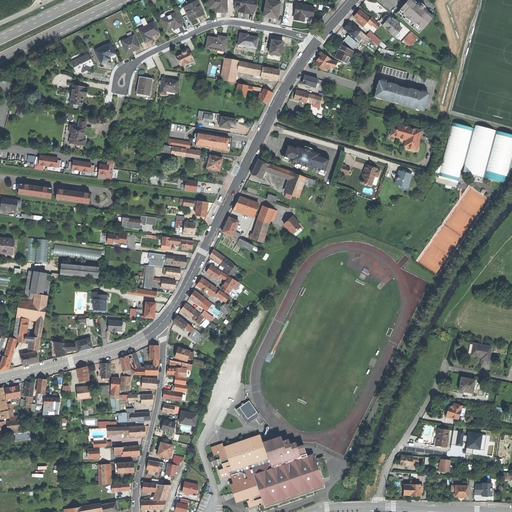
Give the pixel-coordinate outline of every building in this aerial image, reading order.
[(222,12),(227,12),(226,0),(210,0),(211,8),(216,8),(216,12),(222,12)] [(241,13),(245,13),(246,0),(236,0),(237,1),(235,0),(235,4),(236,4),(235,8),(240,9),(239,12),(241,13)] [(256,0),(246,0),(245,13),(247,14),(250,14),(250,11),(255,12),(256,7),(257,8),(258,4),(256,4),(256,0)] [(270,18),(278,19),(281,3),(267,0),(264,17),(270,18)] [(408,0),(404,5),(400,10),(405,13),(403,15),(414,24),(415,23),(423,29),(433,17),(426,11),(427,10),(418,3),(418,4),(413,0),(408,0)] [(185,8),(191,20),(198,17),(204,14),(198,2),(185,8)] [(299,20),(304,21),(304,17),(312,18),(314,8),(297,5),(295,20),(299,20)] [(369,22),(371,19),(370,19),(360,10),(357,14),(354,17),(358,21),(365,26),(369,22)] [(419,33),(423,29),(415,23),(414,24),(403,15),(405,13),(400,10),(397,14),(419,33)] [(162,20),(166,28),(172,25),(175,30),(179,28),(183,26),(177,13),(162,20)] [(383,26),(395,36),(402,28),(390,18),(387,22),(383,26)] [(381,25),(375,19),(371,24),(374,26),(377,29),(381,25)] [(354,37),(357,33),(359,31),(350,22),(347,25),(344,29),(354,37)] [(139,30),(146,43),(151,40),(153,38),(156,37),(155,35),(159,33),(154,23),(139,30)] [(381,40),(373,34),(370,31),(366,36),(369,38),(377,45),(381,40)] [(402,40),(409,46),(418,37),(412,31),(402,40)] [(367,41),(369,38),(366,36),(362,32),(359,35),(367,41)] [(246,47),(257,49),(258,38),(250,37),(245,36),(246,35),(240,34),(238,46),(246,47)] [(122,42),(128,54),(134,51),(140,48),(134,36),(122,42)] [(207,48),(225,52),(228,38),(221,37),(221,38),(220,39),(218,39),(214,38),(209,37),(207,48)] [(349,47),(351,44),(348,42),(349,42),(343,37),(341,41),(345,45),(349,47)] [(270,54),(281,56),(283,43),(278,42),(272,41),(270,54)] [(96,52),(102,64),(109,60),(116,57),(110,44),(96,52)] [(329,51),(335,58),(340,49),(339,49),(332,45),(330,48),(329,51)] [(335,58),(348,64),(354,51),(341,45),(339,49),(340,49),(335,58)] [(190,62),(195,60),(189,49),(183,52),(182,54),(180,56),(177,57),(181,66),(182,66),(183,67),(191,64),(190,62)] [(315,64),(324,70),(325,69),(329,63),(331,60),(322,54),(319,59),(315,64)] [(72,63),(77,73),(82,71),(83,73),(86,71),(85,69),(89,67),(93,65),(88,55),(72,63)] [(222,80),(234,82),(236,69),(237,60),(226,58),(222,80)] [(197,64),(195,60),(190,62),(191,64),(183,67),(184,70),(197,64)] [(240,61),(237,60),(236,69),(262,73),(263,68),(263,66),(240,62),(240,61)] [(382,73),(405,79),(407,73),(384,66),(382,73)] [(279,71),(263,68),(262,73),(261,78),(278,81),(278,76),(279,71)] [(303,84),(315,88),(318,79),(305,76),(304,80),(303,84)] [(153,80),(140,78),(139,87),(137,95),(141,95),(150,97),(153,80)] [(163,79),(161,94),(166,95),(167,92),(178,93),(180,82),(171,80),(163,79)] [(398,86),(378,80),(374,94),(383,97),(382,99),(387,101),(394,102),(394,100),(404,103),(404,105),(410,107),(416,109),(416,106),(424,108),(428,94),(409,89),(408,91),(397,89),(398,86)] [(247,85),(238,84),(236,99),(244,100),(246,89),(247,85)] [(71,104),(83,106),(84,97),(87,98),(87,94),(88,88),(85,88),(85,87),(73,86),(71,104)] [(259,100),(267,105),(270,99),(273,93),(264,89),(259,100)] [(296,95),(295,100),(307,103),(307,102),(309,94),(297,90),(296,95)] [(323,97),(314,95),(312,103),(321,105),(323,97)] [(231,119),(218,117),(217,122),(221,122),(220,128),(230,129),(231,126),(231,124),(230,124),(231,119)] [(70,144),(85,146),(86,140),(84,139),(86,130),(87,121),(80,120),(79,127),(70,126),(69,133),(71,133),(70,144)] [(422,131),(397,124),(396,129),(393,128),(391,135),(399,138),(408,140),(406,146),(417,149),(422,131)] [(485,176),(495,129),(474,124),(464,171),(485,176)] [(198,147),(227,151),(228,144),(229,134),(201,129),(198,147)] [(507,182),(511,155),(511,133),(496,130),(486,178),(507,182)] [(286,152),(283,160),(291,163),(292,162),(317,171),(317,173),(324,175),(330,158),(289,143),(286,152)] [(61,157),(38,155),(28,155),(27,161),(35,162),(34,169),(44,170),(44,166),(60,167),(61,157)] [(217,170),(219,171),(220,168),(221,166),(221,165),(223,165),(223,163),(223,161),(222,161),(223,159),(211,156),(210,158),(209,163),(208,168),(209,168),(217,170)] [(168,158),(158,157),(156,166),(166,168),(168,158)] [(72,159),(70,169),(93,172),(94,162),(72,159)] [(255,167),(251,174),(262,179),(268,166),(269,167),(270,165),(269,165),(259,159),(255,167)] [(113,180),(114,163),(107,162),(107,164),(98,163),(97,178),(113,180)] [(438,178),(451,183),(457,184),(458,181),(460,174),(452,172),(452,169),(452,166),(448,165),(441,163),(438,178)] [(269,164),(269,165),(270,165),(269,167),(267,171),(275,173),(277,167),(269,164)] [(372,167),(368,165),(363,180),(362,180),(361,182),(362,183),(364,184),(365,183),(372,186),(372,184),(376,174),(379,175),(381,170),(377,169),(378,168),(372,167)] [(294,173),(277,167),(275,173),(292,178),(294,173)] [(411,175),(399,171),(397,177),(395,184),(399,185),(400,187),(402,188),(404,187),(407,188),(409,182),(411,175)] [(305,177),(294,173),(292,178),(288,190),(299,194),(303,183),(305,177)] [(316,180),(305,177),(303,183),(314,187),(316,180)] [(195,192),(198,181),(185,178),(183,189),(195,192)] [(410,183),(409,182),(407,188),(404,187),(402,188),(401,190),(407,192),(410,183)] [(20,184),(18,195),(33,197),(33,194),(37,195),(37,198),(51,200),(53,189),(36,187),(20,184)] [(58,190),(56,200),(71,202),(75,202),(75,203),(89,205),(91,194),(76,192),(76,195),(74,195),(72,194),(72,192),(58,190)] [(234,207),(255,214),(258,204),(245,200),(245,198),(240,196),(234,207)] [(2,204),(1,209),(16,211),(17,206),(18,201),(3,199),(2,204)] [(197,215),(206,216),(207,210),(208,203),(198,202),(197,215)] [(264,206),(256,231),(266,234),(274,210),(264,206)] [(147,221),(147,217),(141,216),(141,220),(129,219),(129,222),(128,222),(127,227),(134,228),(134,229),(140,230),(140,224),(146,225),(147,221)] [(232,236),(234,233),(239,221),(229,217),(226,224),(222,232),(232,236)] [(288,221),(284,224),(292,233),(300,227),(300,226),(297,223),(298,223),(294,219),(294,220),(292,217),(288,221)] [(184,233),(195,235),(195,229),(196,224),(185,223),(184,233)] [(301,228),(300,227),(292,233),(295,236),(300,232),(299,231),(301,228)] [(106,242),(126,243),(127,231),(119,231),(119,233),(106,232),(106,242)] [(266,234),(256,231),(254,235),(253,239),(263,242),(266,234)] [(14,240),(0,238),(0,252),(12,254),(14,240)] [(37,238),(36,261),(47,262),(48,239),(37,238)] [(240,239),(238,243),(252,250),(252,249),(254,246),(240,239)] [(193,242),(181,240),(180,243),(180,244),(180,248),(192,250),(193,245),(193,242)] [(83,252),(82,257),(100,259),(101,250),(87,248),(86,252),(83,252)] [(220,263),(222,261),(224,258),(214,250),(212,253),(210,256),(220,263)] [(151,263),(150,266),(154,266),(163,267),(164,261),(166,261),(167,256),(167,255),(163,255),(150,253),(150,255),(150,257),(150,258),(150,259),(148,259),(150,261),(151,262),(151,263)] [(187,259),(174,257),(173,262),(173,265),(186,267),(187,263),(187,259)] [(222,261),(228,266),(231,262),(224,258),(222,261)] [(224,272),(231,277),(238,267),(231,262),(228,266),(224,272)] [(61,264),(60,274),(98,278),(99,267),(61,264)] [(147,265),(146,276),(153,277),(154,266),(150,266),(147,265)] [(217,279),(219,276),(221,272),(211,265),(208,269),(206,273),(217,279)] [(166,276),(180,278),(180,274),(181,270),(167,268),(166,272),(166,275),(166,276)] [(51,274),(29,271),(24,300),(36,302),(38,294),(48,295),(51,274)] [(144,289),(152,290),(152,282),(153,278),(153,277),(146,276),(144,289)] [(221,289),(228,294),(232,288),(236,281),(229,277),(227,280),(221,289)] [(200,281),(197,285),(212,296),(217,289),(202,278),(200,281)] [(176,281),(162,279),(162,283),(161,288),(175,289),(176,285),(176,281)] [(127,292),(156,296),(157,292),(128,288),(127,292)] [(226,295),(219,290),(216,295),(226,302),(229,296),(226,294),(226,295)] [(192,294),(189,298),(199,305),(200,304),(205,298),(195,291),(192,294)] [(95,299),(94,310),(106,311),(106,304),(104,304),(104,300),(105,300),(106,296),(101,295),(101,293),(92,292),(91,299),(95,299)] [(47,304),(48,295),(38,294),(36,302),(47,304)] [(212,303),(205,298),(200,304),(207,310),(212,303)] [(46,308),(47,304),(36,302),(24,300),(22,316),(23,316),(25,305),(46,308)] [(145,316),(144,318),(155,319),(155,311),(156,303),(146,302),(145,316)] [(183,307),(180,310),(191,318),(191,317),(193,314),(196,311),(186,303),(183,307)] [(226,304),(221,308),(226,315),(231,311),(226,304)] [(44,320),(46,308),(25,305),(23,316),(23,317),(27,318),(38,319),(44,320)] [(196,311),(193,314),(195,316),(201,320),(204,316),(196,311)] [(175,318),(173,321),(184,329),(185,327),(188,323),(177,315),(175,318)] [(211,322),(204,316),(201,320),(198,325),(204,330),(211,322)] [(123,322),(109,321),(108,329),(111,329),(113,331),(115,334),(117,332),(122,332),(122,327),(123,322)] [(194,328),(188,323),(185,327),(191,332),(194,328)] [(201,334),(194,328),(191,332),(186,339),(193,345),(201,334)] [(39,350),(40,338),(35,337),(32,337),(31,350),(39,350)] [(10,351),(14,352),(17,341),(6,338),(2,349),(10,351)] [(76,342),(79,353),(87,350),(93,349),(90,339),(76,342)] [(53,342),(57,357),(61,356),(67,355),(66,351),(64,343),(53,342)] [(76,344),(64,343),(66,351),(77,349),(76,344)] [(491,347),(477,344),(476,350),(475,356),(482,357),(482,356),(486,357),(486,360),(489,361),(490,354),(491,347)] [(155,346),(150,346),(150,359),(154,359),(159,360),(159,346),(155,346)] [(175,357),(187,361),(188,356),(189,351),(190,351),(178,347),(176,352),(175,357)] [(20,356),(23,366),(31,364),(39,362),(37,352),(20,356)] [(131,354),(128,356),(133,369),(136,368),(140,367),(135,353),(131,354)] [(9,369),(12,359),(8,358),(3,356),(0,367),(0,371),(4,370),(9,369)] [(123,357),(120,359),(123,371),(130,370),(127,356),(123,357)] [(105,364),(101,364),(101,378),(106,378),(111,378),(110,364),(105,364)] [(158,375),(159,366),(154,366),(145,366),(146,375),(158,375)] [(78,369),(80,382),(89,380),(87,367),(82,368),(78,369)] [(121,390),(130,391),(131,377),(122,376),(121,390)] [(157,379),(143,378),(142,388),(156,389),(157,384),(157,379)] [(475,380),(462,378),(461,384),(459,390),(464,391),(464,394),(472,396),(475,380)] [(43,379),(39,379),(37,393),(39,394),(45,394),(47,380),(43,379)] [(120,380),(111,379),(110,390),(111,390),(110,395),(118,396),(120,380)] [(30,382),(26,382),(24,396),(27,396),(32,397),(34,383),(30,382)] [(12,387),(5,388),(7,399),(13,398),(17,398),(21,397),(19,386),(12,387)] [(90,388),(77,389),(78,399),(91,398),(90,388)] [(177,391),(164,389),(163,393),(163,398),(175,400),(177,391)] [(45,394),(39,394),(37,405),(44,406),(45,394)] [(141,399),(142,405),(153,405),(153,400),(153,395),(141,395),(141,399)] [(249,400),(246,402),(254,413),(257,412),(249,400)] [(236,409),(247,424),(260,415),(257,412),(254,413),(246,402),(236,409)] [(162,411),(173,413),(175,406),(175,405),(164,403),(163,407),(162,411)] [(463,405),(454,403),(453,407),(449,406),(448,411),(447,416),(459,419),(463,405)] [(53,404),(44,405),(43,414),(59,414),(60,404),(59,404),(53,404)] [(10,417),(8,411),(4,412),(0,412),(2,419),(10,417)] [(180,417),(180,422),(189,424),(189,425),(195,426),(197,414),(181,411),(180,417)] [(149,412),(135,413),(136,421),(139,421),(144,421),(150,421),(150,417),(149,412)] [(126,422),(136,421),(135,413),(126,414),(126,422)] [(175,422),(163,419),(162,424),(161,429),(166,431),(165,434),(172,436),(175,422)] [(18,429),(17,420),(5,421),(6,430),(18,429)] [(145,426),(129,427),(129,433),(129,434),(129,438),(145,437),(145,431),(145,426)] [(449,430),(439,428),(437,437),(436,445),(446,447),(449,430)] [(314,453),(310,455),(309,451),(306,452),(303,444),(297,446),(296,441),(290,443),(288,439),(282,441),(281,436),(271,439),(260,435),(260,434),(259,434),(224,446),(223,443),(222,443),(222,444),(212,447),(211,447),(214,456),(215,456),(215,455),(218,454),(219,457),(209,461),(211,466),(221,462),(223,468),(219,470),(219,469),(218,469),(221,478),(222,478),(230,475),(233,483),(230,484),(233,494),(236,503),(237,503),(237,502),(248,498),(249,500),(247,501),(250,509),(250,508),(259,505),(261,511),(264,511),(314,495),(313,492),(325,488),(314,453)] [(173,445),(161,442),(159,448),(158,454),(162,455),(165,456),(170,457),(173,445)] [(123,454),(124,456),(140,455),(140,451),(139,446),(123,447),(123,454)] [(167,462),(165,474),(177,476),(180,456),(173,455),(172,463),(167,462)] [(413,457),(401,456),(401,460),(400,466),(412,467),(413,461),(413,457)] [(451,460),(441,459),(441,466),(440,471),(450,472),(451,460)] [(118,466),(118,473),(134,473),(134,467),(134,462),(117,463),(118,466)] [(99,481),(110,480),(110,464),(99,465),(99,481)] [(511,478),(511,471),(503,472),(503,479),(511,478)] [(476,481),(475,492),(494,494),(495,482),(476,481)] [(156,484),(143,482),(143,486),(142,491),(155,491),(156,484)] [(159,484),(156,484),(155,491),(156,491),(157,499),(166,499),(171,485),(167,485),(159,484)] [(416,496),(421,496),(421,491),(421,490),(421,486),(421,485),(420,485),(415,484),(411,484),(411,485),(410,495),(410,496),(416,496)] [(456,492),(456,497),(463,497),(469,498),(469,486),(459,486),(456,486),(456,492)] [(179,498),(178,506),(191,509),(193,501),(179,498)] [(155,500),(141,501),(141,505),(141,509),(155,509),(155,500)] [(166,500),(155,500),(155,509),(163,509),(166,500)] [(102,511),(115,511),(118,511),(117,506),(116,502),(101,505),(102,511)] [(82,511),(102,511),(101,505),(101,503),(82,506),(82,511)]
